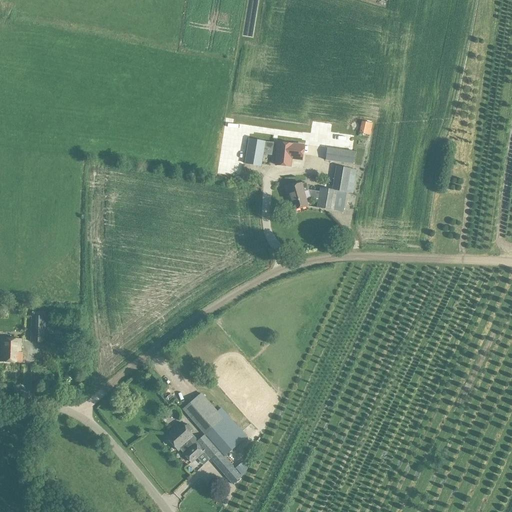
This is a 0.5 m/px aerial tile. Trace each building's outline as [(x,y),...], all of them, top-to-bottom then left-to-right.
[(372,124),(362,122),(360,132),(369,134),(372,124)] [(249,139),(249,140),(248,150),(245,164),(261,166),(263,154),(265,142),(249,139)] [(280,144),(278,166),(290,167),(291,157),(302,159),(303,146),(280,144)] [(336,162),(337,150),(327,148),(325,160),(336,162)] [(337,150),(336,162),(350,164),(351,153),(351,152),(337,150)] [(333,192),(346,193),(350,169),(336,166),(332,191),(333,192)] [(301,184),(286,188),(290,201),(291,201),(294,211),(308,207),(305,199),(303,192),(308,190),(306,183),(301,184)] [(308,190),(310,198),(318,200),(317,208),(343,212),(346,193),(333,192),(332,191),(320,188),(320,192),(308,190)] [(31,317),(30,343),(45,343),(46,318),(31,317)] [(2,340),(1,363),(22,363),(22,353),(20,353),(20,340),(2,340)] [(200,394),(182,410),(205,436),(198,442),(181,423),(165,437),(178,452),(180,450),(182,452),(182,453),(184,455),(183,455),(191,464),(204,453),(232,485),(241,477),(225,459),(229,455),(224,449),(242,433),(227,416),(223,419),(200,394)]
